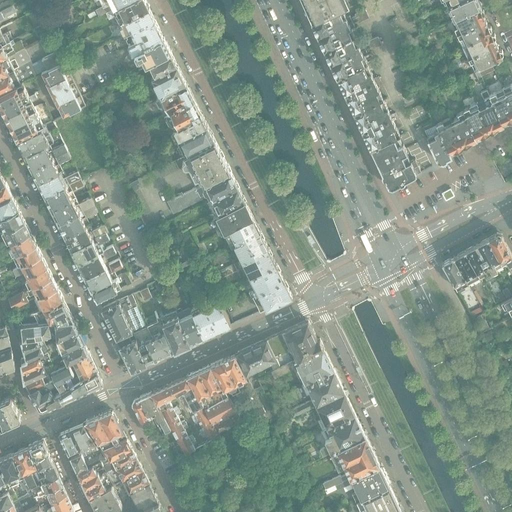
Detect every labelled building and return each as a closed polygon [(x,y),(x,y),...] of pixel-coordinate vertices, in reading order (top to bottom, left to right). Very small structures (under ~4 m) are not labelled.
[(0,10),(13,4),(11,0),(7,0),(0,4),(0,10)] [(114,8),(130,0),(104,0),(105,1),(107,0),(110,0),(112,3),(110,4),(109,3),(108,3),(95,9),(99,16),(107,12),(114,8)] [(118,22),(149,7),(145,0),(130,0),(114,8),(107,12),(110,18),(115,16),(118,22)] [(349,4),(347,0),(303,0),(313,21),(343,7),(349,4)] [(482,7),(478,0),(456,0),(447,5),(437,9),(439,12),(446,9),(446,7),(448,6),(454,20),(480,8),(482,7)] [(0,18),(4,16),(4,17),(17,11),(13,4),(0,10),(0,18)] [(126,34),(155,19),(149,7),(118,22),(124,35),(126,34)] [(319,36),(367,13),(365,9),(355,13),(356,15),(352,17),(350,14),(347,16),(343,7),(313,21),(319,36)] [(457,34),(486,20),(483,15),(485,13),(483,9),(480,8),(454,20),(451,21),(457,34)] [(356,35),(352,27),(355,25),(354,23),(359,21),(359,22),(369,18),(367,13),(319,36),(325,49),(356,35)] [(163,34),(162,32),(156,19),(155,19),(126,34),(130,42),(128,44),(131,49),(132,52),(164,37),(163,34)] [(462,45),(492,32),(491,31),(492,29),(491,25),(490,25),(488,25),(486,20),(457,34),(462,45)] [(51,34),(46,23),(40,25),(46,37),(51,34)] [(453,35),(451,30),(441,34),(444,39),(449,37),(453,35)] [(55,43),(67,37),(65,32),(53,38),(55,43)] [(468,57),(497,44),(495,39),(496,37),(494,33),(492,33),(492,32),(462,45),(468,57)] [(57,47),(55,43),(53,38),(51,34),(46,37),(40,40),(46,52),(55,48),(57,47)] [(332,63),(380,41),(378,36),(368,41),(369,42),(364,45),(363,42),(360,43),(356,35),(325,49),(332,63)] [(150,63),(171,52),(172,51),(164,37),(132,52),(140,68),(150,63)] [(0,59),(11,54),(25,47),(21,40),(12,44),(10,40),(7,42),(0,45),(0,59)] [(369,62),(365,54),(368,53),(367,50),(371,48),(372,49),(382,45),(380,41),(332,63),(338,76),(367,63),(369,62)] [(473,70),(503,56),(502,55),(503,53),(502,49),(502,50),(499,49),(497,44),(468,57),(473,70)] [(0,79),(33,63),(25,47),(11,54),(0,59),(0,79)] [(82,96),(66,63),(59,50),(57,47),(55,48),(56,51),(33,63),(38,74),(42,72),(63,115),(86,104),(82,96)] [(177,63),(171,52),(150,63),(156,74),(177,63)] [(0,92),(22,82),(32,77),(38,74),(33,63),(0,79),(0,92)] [(187,82),(185,78),(178,64),(177,64),(177,63),(156,74),(152,76),(161,95),(187,82)] [(377,76),(374,78),(367,63),(338,76),(346,94),(347,94),(379,79),(377,76)] [(451,67),(445,70),(450,80),(456,77),(451,67)] [(376,84),(380,82),(379,79),(347,94),(355,112),(383,99),(376,84)] [(28,99),(27,97),(29,95),(22,82),(0,92),(0,102),(6,114),(27,103),(26,100),(28,99)] [(195,99),(190,89),(187,83),(187,82),(161,95),(157,97),(165,114),(167,113),(195,99)] [(511,83),(503,88),(511,107),(511,83)] [(511,107),(503,88),(502,89),(490,95),(503,123),(509,121),(511,122),(511,121),(511,107)] [(503,123),(490,95),(487,89),(480,92),(483,99),(477,102),(490,131),(491,131),(493,132),(497,130),(498,127),(504,125),(503,123)] [(37,98),(35,93),(29,95),(27,97),(28,99),(26,100),(27,103),(31,101),(32,101),(32,100),(37,98)] [(207,123),(205,119),(203,115),(200,109),(195,99),(167,113),(166,117),(169,121),(172,123),(172,125),(173,128),(174,128),(172,130),(176,139),(196,129),(207,123)] [(390,114),(383,99),(355,112),(363,130),(397,115),(395,112),(390,114)] [(44,125),(35,106),(33,103),(32,101),(31,101),(27,103),(6,114),(6,115),(18,138),(44,125)] [(490,131),(477,102),(476,103),(477,104),(463,110),(463,111),(477,138),(482,135),(485,136),(489,135),(488,134),(489,132),(490,131)] [(89,121),(87,118),(91,116),(88,108),(86,104),(63,115),(53,120),(57,128),(61,137),(70,132),(68,127),(79,122),(80,125),(89,121)] [(477,138),(463,111),(456,114),(457,117),(453,119),(452,121),(464,146),(464,145),(467,146),(471,145),(470,144),(471,142),(477,139),(477,138)] [(400,136),(392,120),(398,118),(397,115),(363,130),(372,149),(400,136)] [(464,146),(452,121),(451,117),(436,124),(439,131),(440,131),(450,153),(456,150),(458,151),(462,149),(463,146),(464,146)] [(215,139),(207,123),(196,129),(176,139),(179,144),(177,145),(181,151),(182,150),(185,155),(196,149),(215,139)] [(22,146),(50,132),(46,124),(44,125),(18,138),(22,146)] [(50,143),(61,137),(57,128),(50,132),(22,146),(25,154),(26,155),(50,143)] [(451,155),(450,153),(440,131),(439,131),(427,137),(439,162),(451,155)] [(32,168),(75,146),(74,143),(76,142),(73,135),(72,135),(70,132),(61,137),(64,143),(53,148),(50,143),(26,155),(32,168)] [(377,161),(405,148),(400,136),(372,149),(371,149),(377,161)] [(223,154),(221,150),(220,149),(215,139),(196,149),(185,155),(183,156),(185,159),(183,161),(182,163),(184,167),(186,168),(189,167),(190,169),(223,154)] [(62,169),(59,163),(71,157),(74,163),(83,159),(79,150),(77,151),(75,146),(32,168),(39,180),(62,169)] [(383,173),(409,161),(406,154),(408,154),(405,148),(377,161),(383,173)] [(199,185),(230,169),(229,166),(228,164),(223,155),(223,154),(190,169),(196,180),(197,182),(199,185)] [(415,158),(409,161),(383,173),(389,186),(393,187),(416,175),(421,171),(415,158)] [(45,193),(81,175),(89,171),(83,159),(74,163),(78,169),(66,175),(62,169),(39,180),(45,193)] [(209,201),(239,187),(238,185),(236,180),(230,169),(199,185),(196,187),(195,187),(167,201),(173,213),(196,202),(204,198),(205,195),(207,196),(209,201)] [(76,196),(73,189),(85,184),(81,175),(45,193),(52,207),(76,196)] [(0,200),(12,194),(6,182),(0,184),(0,200)] [(216,215),(246,200),(243,195),(239,187),(209,201),(216,215)] [(450,188),(441,193),(444,199),(453,194),(450,188)] [(0,217),(19,208),(12,194),(0,200),(0,217)] [(59,221),(94,203),(91,196),(79,202),(76,196),(52,207),(59,221)] [(222,232),(226,230),(253,217),(249,207),(246,200),(216,215),(214,216),(222,232)] [(93,228),(90,222),(87,216),(98,210),(94,203),(59,221),(72,248),(106,231),(108,230),(104,223),(93,228)] [(0,232),(25,220),(19,208),(0,217),(0,232)] [(233,245),(261,231),(258,225),(257,225),(253,217),(226,230),(233,244),(232,244),(233,245)] [(7,243),(10,241),(31,231),(25,220),(0,232),(0,241),(2,246),(7,243)] [(13,255),(37,243),(31,231),(10,241),(12,245),(8,247),(12,255),(13,255)] [(104,249),(101,242),(109,238),(106,231),(72,248),(79,261),(104,249)] [(268,247),(263,237),(264,237),(261,231),(233,245),(234,248),(237,247),(243,259),(268,247)] [(511,266),(511,254),(501,235),(502,234),(496,233),(488,238),(502,264),(507,261),(511,267),(511,266)] [(502,264),(488,238),(477,244),(493,273),(500,269),(498,266),(502,264)] [(208,253),(203,241),(197,243),(203,255),(208,253)] [(18,265),(42,253),(37,243),(13,255),(18,265)] [(109,263),(106,256),(116,252),(113,244),(104,249),(79,261),(86,274),(109,263)] [(493,273),(477,244),(466,250),(480,276),(485,273),(487,276),(493,273)] [(276,263),(271,253),(272,253),(268,247),(243,259),(240,261),(248,277),(276,263)] [(480,276),(466,250),(454,256),(469,282),(473,280),(475,285),(482,281),(480,276)] [(22,277),(23,277),(47,265),(42,253),(18,265),(13,268),(16,274),(23,271),(23,270),(25,269),(26,273),(21,275),(22,277)] [(213,264),(209,255),(204,258),(208,266),(213,264)] [(469,282),(454,256),(442,263),(457,289),(469,282)] [(118,276),(115,269),(123,265),(119,258),(109,263),(86,274),(92,288),(92,289),(118,276)] [(205,268),(202,261),(195,265),(198,271),(205,268)] [(284,279),(279,269),(280,269),(276,263),(248,277),(256,293),(284,279)] [(27,288),(53,276),(47,265),(23,277),(24,279),(28,276),(29,278),(25,280),(28,287),(27,288)] [(92,289),(98,299),(99,299),(128,285),(132,283),(126,271),(121,273),(122,274),(118,276),(92,289)] [(58,286),(53,276),(27,288),(23,290),(26,296),(30,294),(36,291),(38,296),(58,286)] [(293,296),(287,285),(288,285),(284,279),(256,293),(253,294),(260,310),(264,309),(267,307),(267,308),(276,304),(284,300),(293,296)] [(485,305),(473,284),(470,285),(481,304),(483,307),(485,305)] [(162,301),(155,285),(149,287),(153,296),(156,304),(162,301)] [(40,309),(63,297),(58,286),(38,296),(35,297),(40,309)] [(153,296),(149,287),(148,287),(140,291),(144,300),(153,296)] [(511,295),(508,288),(506,288),(502,290),(503,291),(507,297),(511,295)] [(29,301),(26,296),(23,290),(11,296),(9,297),(14,308),(29,301)] [(507,297),(503,291),(498,294),(501,300),(507,297)] [(162,356),(148,325),(145,320),(139,305),(133,307),(128,296),(120,299),(134,331),(147,362),(162,356)] [(62,318),(74,317),(63,297),(40,309),(33,312),(38,322),(62,318)] [(511,297),(501,303),(505,311),(511,307),(511,297)] [(134,331),(120,299),(103,307),(102,307),(102,308),(117,337),(117,338),(133,330),(134,331)] [(231,324),(220,299),(206,305),(218,330),(222,328),(231,324)] [(218,330),(206,305),(205,302),(201,302),(196,304),(194,305),(191,308),(204,336),(209,334),(217,330),(218,330)] [(484,309),(483,307),(481,304),(477,306),(478,308),(470,312),(472,316),(484,309)] [(204,336),(191,308),(191,306),(178,312),(177,313),(190,343),(204,336)] [(190,343),(177,313),(178,312),(176,309),(166,314),(161,316),(176,349),(190,343)] [(176,349),(161,316),(160,313),(145,320),(148,325),(162,356),(176,349)] [(79,329),(74,318),(74,317),(62,318),(63,327),(61,328),(65,336),(79,329)] [(65,336),(61,328),(63,327),(62,318),(38,322),(22,324),(24,339),(43,336),(45,336),(52,334),(52,331),(58,330),(59,338),(59,339),(65,336)] [(318,339),(317,338),(315,335),(315,333),(309,320),(307,320),(267,338),(276,358),(278,358),(277,357),(292,349),(297,359),(324,347),(320,338),(318,339)] [(0,337),(9,334),(5,326),(0,327),(0,337)] [(84,340),(81,334),(79,329),(65,336),(59,339),(64,350),(84,340)] [(147,362),(134,331),(133,330),(117,338),(120,344),(132,369),(147,362)] [(494,338),(490,331),(484,334),(488,342),(494,338)] [(0,346),(10,342),(9,334),(0,337),(0,346)] [(25,351),(45,342),(43,338),(24,340),(22,341),(25,351)] [(276,358),(267,338),(253,345),(262,365),(276,358)] [(93,359),(90,352),(84,340),(64,350),(69,361),(59,366),(56,368),(51,370),(55,379),(57,383),(67,379),(68,379),(66,376),(70,374),(74,372),(71,364),(73,362),(77,370),(86,365),(85,363),(93,359)] [(0,372),(16,366),(10,342),(0,346),(0,372)] [(22,363),(48,351),(45,352),(43,349),(48,347),(45,342),(25,351),(27,357),(21,358),(22,363)] [(262,365),(253,345),(235,353),(246,374),(262,365)] [(501,355),(498,349),(494,351),(491,345),(488,346),(495,358),(501,355)] [(334,368),(324,347),(297,359),(280,367),(271,372),(274,379),(294,368),(295,370),(299,368),(306,382),(334,368)] [(44,363),(43,359),(48,357),(49,359),(51,358),(48,351),(22,363),(23,372),(44,363)] [(246,374),(235,353),(224,358),(237,385),(239,386),(249,380),(246,374)] [(237,385),(224,358),(212,363),(224,388),(229,386),(236,400),(243,395),(237,385)] [(86,377),(98,370),(93,359),(85,363),(86,365),(77,370),(81,378),(71,384),(68,379),(67,379),(71,386),(73,385),(86,377)] [(41,374),(51,370),(56,368),(53,361),(52,362),(52,361),(50,362),(51,364),(46,366),(44,363),(23,372),(25,382),(41,374)] [(237,411),(224,388),(212,363),(189,374),(196,386),(204,402),(209,410),(213,418),(215,422),(221,419),(228,416),(237,411)] [(317,405),(345,391),(334,368),(306,382),(302,384),(307,394),(311,392),(315,401),(313,403),(311,400),(290,410),(293,416),(317,405)] [(104,381),(98,370),(86,377),(91,387),(104,381)] [(55,385),(52,379),(45,382),(41,374),(25,382),(32,394),(44,389),(45,390),(50,388),(55,385)] [(174,393),(177,392),(178,395),(179,397),(180,399),(181,400),(186,397),(192,409),(204,402),(196,386),(189,374),(169,383),(152,391),(159,405),(165,416),(179,409),(178,408),(177,406),(175,407),(176,407),(174,408),(169,400),(171,399),(170,397),(170,398),(169,396),(174,393)] [(91,387),(86,377),(73,385),(77,394),(91,387)] [(77,394),(73,385),(71,386),(67,379),(57,383),(61,390),(58,392),(63,400),(77,394)] [(48,401),(55,396),(54,395),(50,388),(45,390),(44,389),(32,394),(39,405),(40,408),(43,409),(50,406),(48,401)] [(268,399),(265,393),(264,389),(260,391),(265,401),(268,399)] [(169,423),(165,416),(159,405),(152,391),(142,395),(153,417),(154,418),(162,434),(172,429),(169,423)] [(355,413),(345,391),(317,405),(322,417),(318,419),(322,429),(355,413)] [(63,400),(58,392),(54,395),(55,396),(48,401),(50,406),(63,400)] [(142,395),(135,398),(133,401),(133,403),(133,404),(134,404),(134,405),(136,408),(135,408),(140,418),(143,422),(153,417),(142,395)] [(20,412),(17,406),(11,396),(1,400),(12,423),(21,419),(21,418),(22,415),(20,412)] [(12,423),(1,400),(0,400),(0,424),(1,427),(12,423)] [(196,417),(209,410),(204,402),(192,409),(196,415),(194,416),(194,415),(192,416),(193,418),(193,419),(196,417)] [(254,417),(266,411),(263,406),(251,412),(254,417)] [(124,431),(113,410),(110,409),(99,414),(109,432),(112,437),(124,431)] [(179,418),(177,414),(179,413),(180,412),(179,411),(180,411),(179,409),(165,416),(169,423),(179,418)] [(213,418),(209,410),(196,417),(193,419),(194,421),(195,423),(197,422),(199,421),(201,424),(213,418)] [(242,420),(241,418),(237,411),(228,416),(233,425),(242,420)] [(331,452),(366,435),(355,413),(322,429),(320,430),(321,432),(328,446),(327,447),(326,446),(319,449),(320,451),(310,456),(312,460),(322,456),(331,452)] [(150,481),(127,437),(124,431),(112,437),(109,432),(99,414),(86,420),(94,432),(104,446),(103,447),(110,459),(104,462),(105,464),(104,465),(105,467),(110,475),(114,483),(114,484),(115,483),(123,479),(129,492),(131,491),(141,487),(150,482),(150,481)] [(233,425),(228,416),(221,419),(226,429),(233,425)] [(173,430),(186,423),(186,422),(185,420),(183,421),(181,422),(179,418),(169,423),(172,429),(172,428),(173,430)] [(216,425),(215,422),(213,418),(201,424),(203,429),(201,430),(200,431),(201,432),(200,432),(201,433),(216,425)] [(226,429),(221,419),(215,422),(216,425),(220,432),(226,429)] [(101,448),(97,441),(91,432),(84,421),(70,427),(72,432),(81,450),(88,465),(89,466),(102,460),(102,459),(107,458),(101,448)] [(187,433),(184,428),(186,427),(188,427),(187,425),(186,423),(173,430),(177,437),(187,433)] [(220,432),(216,425),(201,433),(202,435),(203,437),(205,436),(204,436),(206,435),(208,438),(220,432)] [(81,450),(72,432),(70,427),(60,431),(72,457),(80,454),(79,451),(81,450)] [(180,445),(194,438),(193,436),(192,434),(191,435),(191,436),(189,437),(187,433),(177,437),(176,438),(178,440),(180,445)] [(380,464),(377,458),(369,442),(366,435),(331,452),(337,463),(342,461),(348,473),(346,474),(345,475),(345,474),(342,476),(341,476),(340,474),(323,483),(326,488),(335,485),(379,464),(380,464)] [(54,462),(44,438),(30,445),(38,465),(39,468),(38,468),(38,469),(54,462)] [(196,449),(192,443),(194,442),(196,441),(195,439),(194,438),(180,445),(185,454),(196,449)] [(29,469),(38,465),(30,445),(29,445),(14,452),(27,481),(27,482),(29,486),(29,487),(37,483),(32,471),(30,470),(30,471),(29,469)] [(88,465),(81,450),(79,451),(80,454),(72,457),(78,470),(88,465)] [(27,481),(14,452),(0,458),(0,462),(11,486),(19,482),(20,484),(27,481)] [(82,480),(105,467),(104,465),(102,460),(89,466),(88,465),(78,470),(82,480)] [(11,486),(0,462),(0,488),(2,493),(8,490),(14,502),(18,500),(11,486)] [(59,473),(54,462),(38,469),(40,473),(40,475),(42,481),(59,473)] [(390,486),(379,464),(335,485),(337,490),(354,482),(357,489),(352,491),(356,501),(390,486)] [(114,483),(110,475),(105,467),(82,480),(90,496),(112,485),(114,483)] [(34,496),(63,484),(59,473),(42,481),(37,483),(29,487),(30,487),(32,492),(34,496)] [(164,511),(164,509),(150,482),(141,487),(131,491),(136,501),(141,511),(164,511)] [(34,496),(38,504),(42,511),(50,511),(71,502),(67,493),(63,484),(34,496)] [(122,505),(112,485),(90,496),(97,511),(108,511),(114,510),(122,505)] [(389,511),(400,507),(390,486),(356,501),(360,510),(366,507),(368,511),(389,511)] [(2,493),(0,488),(0,508),(14,502),(8,490),(2,493)] [(0,511),(20,511),(38,504),(34,496),(32,492),(18,500),(14,502),(0,508),(0,511)] [(66,511),(74,508),(71,502),(50,511),(66,511)]
